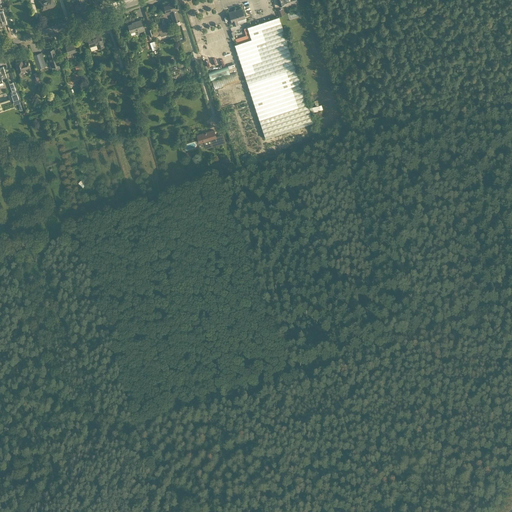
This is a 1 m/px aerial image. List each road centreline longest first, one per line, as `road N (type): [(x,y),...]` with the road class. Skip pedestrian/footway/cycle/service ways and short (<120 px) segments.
road 1 (track): [(110,432),(511,305)]
road 2 (track): [(222,183),(511,89)]
road 3 (track): [(0,255),(222,183)]
road 4 (secondary): [(0,46),(143,0)]
